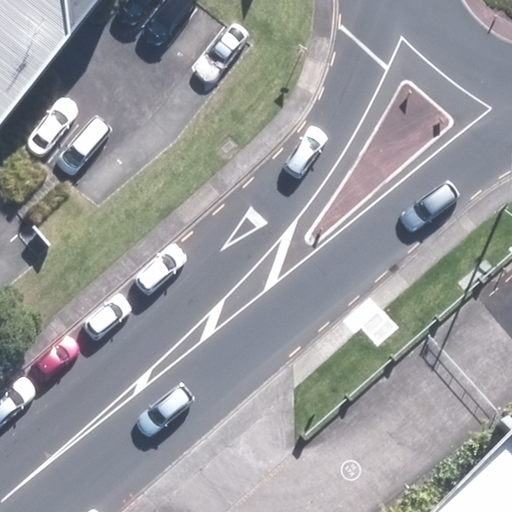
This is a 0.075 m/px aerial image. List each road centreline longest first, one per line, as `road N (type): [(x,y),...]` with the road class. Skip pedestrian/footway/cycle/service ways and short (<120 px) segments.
road 1 (secondary): [(189,346),(305,185),(395,0)]
road 2 (secondary): [(511,110),(189,346)]
road 3 (secondary): [(189,346),(0,507)]
